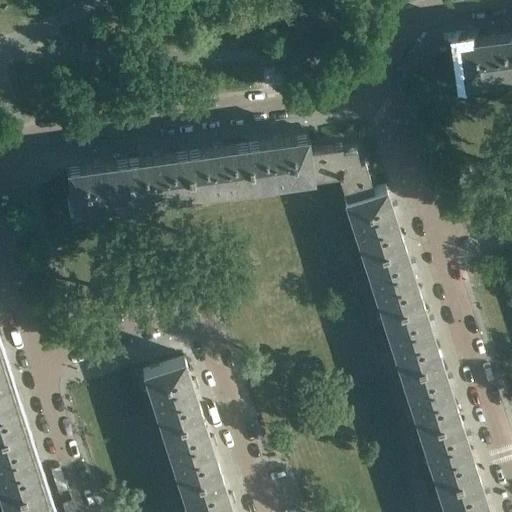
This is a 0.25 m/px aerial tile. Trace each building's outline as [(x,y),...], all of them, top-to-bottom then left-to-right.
[(511,74),(511,30),(465,37),(468,65),(465,65),(466,77),(470,76),(471,80),(511,74)] [(314,175),(314,174),(310,150),(310,145),(308,132),(247,140),(253,183),(314,175)] [(253,183),(247,140),(187,148),(193,192),(253,183)] [(373,185),(363,155),(359,156),(355,144),(342,146),(341,141),(310,145),(310,150),(314,174),(338,171),(346,194),(373,185)] [(193,192),(187,148),(127,157),(133,200),(193,192)] [(133,200),(127,157),(67,165),(71,193),(67,193),(69,205),(72,204),(73,208),(133,200)] [(404,240),(396,216),(385,182),(373,185),(346,194),(344,195),(362,253),(404,240)] [(422,297),(415,273),(404,240),(362,253),(381,310),(422,297)] [(441,355),(433,330),(422,297),(381,310),(399,368),(441,355)] [(203,411),(195,387),(199,386),(196,377),(192,378),(184,353),(142,367),(161,425),(203,411)] [(459,412),(452,388),(441,355),(399,368),(418,426),(459,412)] [(0,434),(25,426),(17,401),(7,370),(0,371),(0,434)] [(221,468),(213,444),(217,443),(214,434),(210,435),(203,411),(161,425),(179,482),(221,468)] [(478,470),(470,445),(459,412),(418,426),(436,483),(478,470)] [(43,484),(35,458),(25,426),(0,434),(0,491),(2,497),(43,484)] [(234,511),(231,502),(235,500),(232,491),(229,493),(221,468),(179,482),(189,511),(234,511)] [(491,511),(489,504),(478,470),(436,483),(445,511),(491,511)] [(52,511),(43,484),(2,497),(6,511),(52,511)]
